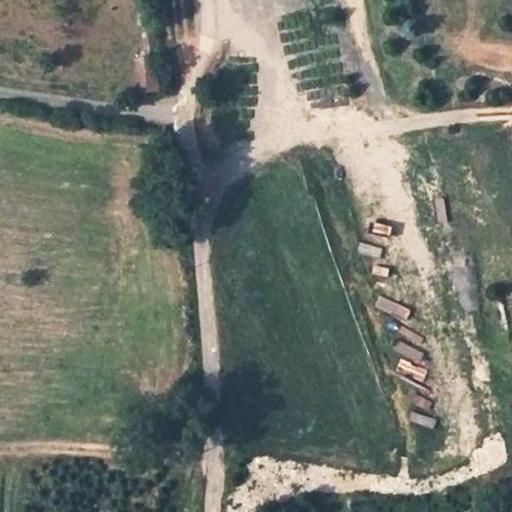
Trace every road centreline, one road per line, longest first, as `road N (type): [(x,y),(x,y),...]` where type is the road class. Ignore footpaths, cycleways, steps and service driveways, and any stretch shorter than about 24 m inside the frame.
road 1 (residential): [(211,511),(214,444),(185,114)]
road 2 (track): [(511,110),(330,137),(196,187)]
road 3 (track): [(0,450),(214,444)]
road 4 (residential): [(185,114),(0,89)]
